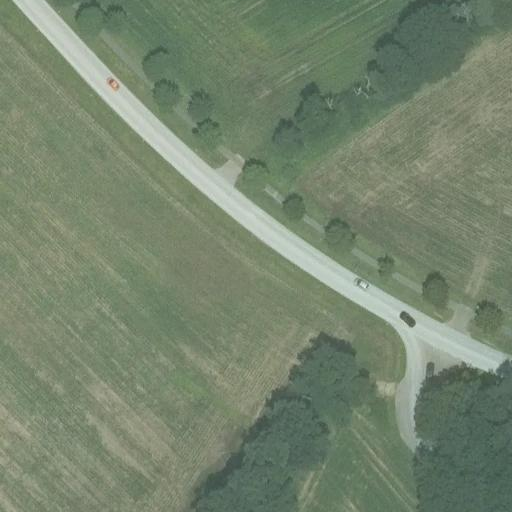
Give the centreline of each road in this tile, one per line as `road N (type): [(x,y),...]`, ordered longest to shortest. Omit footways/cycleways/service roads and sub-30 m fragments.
road 1 (tertiary): [(443,340),(209,190),(27,0)]
road 2 (unclassified): [(470,511),(415,450),(405,423),(413,384),(443,340)]
